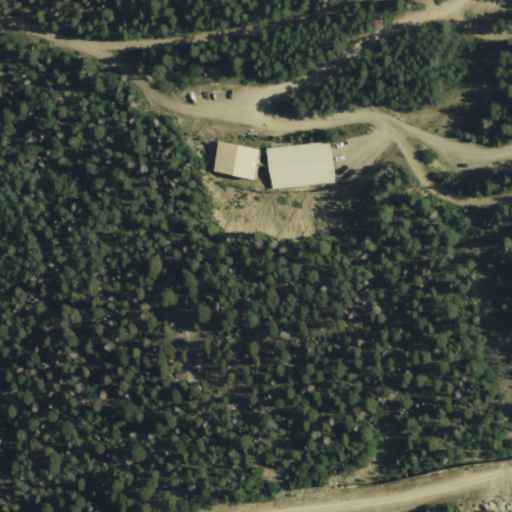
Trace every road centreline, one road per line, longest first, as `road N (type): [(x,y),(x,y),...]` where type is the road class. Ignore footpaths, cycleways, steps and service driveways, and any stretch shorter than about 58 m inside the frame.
road 1 (residential): [(465,0),(278,92),(262,109),(280,126),(377,116),(434,185),(472,202),(511,195)]
road 2 (track): [(0,14),(97,47),(158,92),(280,126)]
road 3 (track): [(290,511),(428,495),(511,473)]
